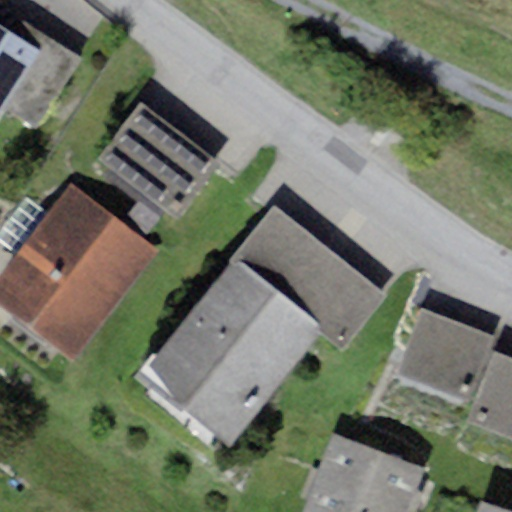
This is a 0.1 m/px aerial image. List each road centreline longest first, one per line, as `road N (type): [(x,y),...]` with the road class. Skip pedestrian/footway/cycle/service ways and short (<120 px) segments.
road 1 (residential): [(511,274),(370,185),(125,0)]
road 2 (track): [(285,0),(511,105)]
